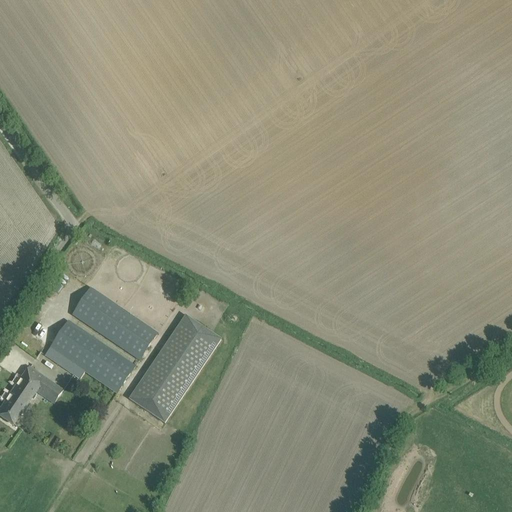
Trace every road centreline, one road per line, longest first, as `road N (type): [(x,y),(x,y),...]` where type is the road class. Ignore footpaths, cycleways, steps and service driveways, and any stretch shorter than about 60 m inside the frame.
road 1 (unclassified): [(0,338),(77,228),(0,117)]
road 2 (track): [(511,348),(401,426),(365,511)]
